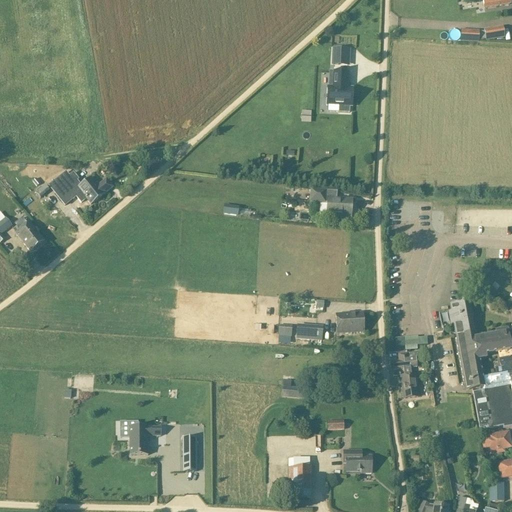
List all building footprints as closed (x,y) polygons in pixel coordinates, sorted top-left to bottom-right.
[(482,0),(484,9),(510,5),(509,0),(482,0)] [(485,31),(486,41),(504,38),(502,28),(485,31)] [(470,32),(469,43),(478,43),(478,42),(479,34),(479,32),(470,32)] [(338,67),(348,67),(349,49),(338,49),(338,67)] [(338,107),(338,113),(349,114),(349,107),(351,107),(352,89),(347,89),(348,74),(333,73),(333,88),(328,88),(327,106),(338,107)] [(69,189),(78,181),(72,173),(69,177),(65,173),(59,178),(69,189)] [(36,179),(32,182),(37,187),(40,184),(36,179)] [(97,187),(91,179),(77,189),(90,206),(112,189),(106,180),(97,187)] [(352,201),(337,199),(337,192),(326,192),(326,191),(310,190),(309,203),(327,204),(326,217),(351,219),(352,201)] [(237,207),(225,206),(224,215),(236,217),(237,207)] [(0,223),(0,236),(2,235),(12,227),(5,219),(0,223)] [(44,242),(30,224),(15,235),(30,253),(44,242)] [(511,341),(510,341),(507,330),(498,332),(498,335),(476,340),(472,318),(474,318),(474,316),(474,314),(473,313),(473,310),(470,310),(469,302),(460,304),(453,305),(454,309),(454,312),(451,312),(453,323),(456,323),(459,336),(455,336),(465,392),(480,389),(481,393),(473,394),(480,430),(487,429),(487,431),(502,428),(503,429),(511,427),(511,341)] [(364,334),(363,314),(335,316),(337,336),(364,334)] [(278,337),(291,338),(292,327),(279,326),(278,337)] [(322,343),(323,328),(297,326),(296,341),(322,343)] [(404,339),(405,352),(408,351),(417,351),(417,346),(426,346),(426,339),(417,339),(417,338),(404,339)] [(403,370),(404,377),(400,378),(402,388),(403,400),(418,398),(415,376),(412,376),(410,369),(417,369),(416,360),(418,360),(417,353),(408,354),(397,355),(398,361),(392,362),(393,371),(403,370)] [(283,388),(282,399),(304,400),(305,390),(283,388)] [(327,432),(344,432),(344,422),(340,422),(340,419),(334,419),(334,422),(327,423),(327,432)] [(129,428),(129,457),(148,457),(148,438),(161,438),(161,428),(129,428)] [(504,436),(488,439),(481,440),(484,457),(501,454),(505,454),(504,450),(510,449),(509,447),(507,436),(504,436)] [(196,439),(182,439),(182,473),(196,473),(196,439)] [(371,457),(361,457),(361,452),(343,452),(343,465),(345,465),(345,474),(361,474),(361,475),(371,475),(371,457)] [(288,459),(288,468),(311,468),(311,459),(288,459)] [(497,464),(500,480),(503,480),(511,478),(511,461),(502,463),(497,464)] [(288,468),(288,502),(311,502),(311,468),(288,468)] [(500,503),(504,503),(503,484),(489,485),(490,503),(500,503)] [(455,511),(468,511),(470,507),(465,506),(467,500),(459,499),(457,506),(455,511)] [(440,508),(433,507),(433,506),(428,505),(422,503),(417,511),(450,511),(444,504),(440,508)]
